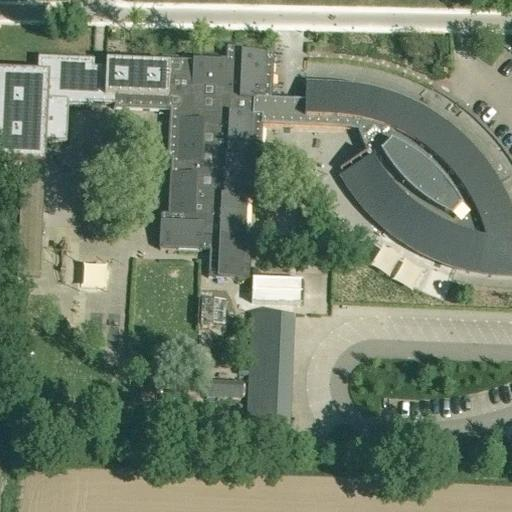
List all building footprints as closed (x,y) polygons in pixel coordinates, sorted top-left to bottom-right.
[(271,102),(271,101),(273,55),(240,53),(240,66),(226,65),(226,61),(193,59),(192,66),(184,66),(185,62),(167,61),(167,64),(105,62),(105,70),(93,70),(94,61),(38,58),(37,75),(0,72),(0,164),(44,167),(45,143),(65,144),(67,108),(91,109),(91,105),(103,105),(103,106),(113,106),(113,110),(169,112),(167,163),(170,163),(168,216),(160,216),(158,250),(200,252),(200,253),(208,253),(207,279),(249,281),(250,239),(244,239),(246,199),(252,199),(254,161),(253,160),(253,158),(260,158),(261,126),(262,116),(252,115),(253,101),(271,102)] [(304,102),(271,101),(271,102),(253,101),(252,115),(262,116),(261,126),(345,130),(357,132),(358,134),(359,136),(359,139),(360,141),(361,143),(362,145),(363,147),(364,150),(365,152),(366,154),(366,155),(339,170),(343,178),(345,180),(346,183),(347,185),(348,187),(350,189),(351,191),(353,193),(354,195),(356,197),(357,199),(359,201),(360,203),(362,205),(363,207),(365,209),(367,211),(368,212),(370,214),(372,216),(373,218),(375,220),(376,220),(386,229),(387,231),(389,233),(391,234),(393,236),(395,237),(397,239),(399,240),(401,242),(403,243),(405,244),(408,246),(410,247),(412,248),(414,250),(416,251),(418,252),(420,253),(423,254),(425,256),(427,257),(429,258),(432,259),(434,260),(436,261),(438,262),(441,263),(443,264),(444,264),(447,265),(449,266),(451,267),(454,267),(456,268),(459,269),(461,269),(464,270),(466,271),(468,271),(471,272),(473,272),(476,273),(478,273),(481,274),(483,274),(486,275),(488,275),(491,275),(493,276),(496,276),(498,276),(501,276),(503,276),(506,276),(508,277),(511,277),(511,276),(511,220),(511,218),(510,215),(509,213),(508,211),(507,208),(506,206),(505,204),(504,201),(503,199),(502,197),(501,195),(500,192),(499,190),(497,188),(496,186),(495,184),(494,181),(492,179),(491,177),(489,175),(488,173),(487,171),(485,169),(484,167),(482,165),(481,163),(479,161),(478,159),(476,157),(474,155),(473,153),(471,151),(469,150),(467,148),(466,146),(464,144),(462,142),(460,141),(458,139),(457,137),(455,136),(453,134),(451,132),(449,131),(447,129),(445,128),(443,126),(441,125),(439,123),(437,122),(435,120),(433,119),(431,118),(428,116),(426,115),(424,114),(422,113),(420,111),(418,110),(415,109),(413,108),(411,107),(409,106),(406,105),(404,104),(402,103),(399,102),(397,101),(395,100),(392,99),(390,98),(388,98),(385,97),(383,96),(380,95),(378,95),(376,94),(373,93),(371,93),(368,92),(366,92),(363,91),(361,91),(358,90),(356,90),(353,90),(351,89),(348,89),(346,89),(343,88),(341,88),(338,88),(336,88),(335,88),(305,86),(304,102)] [(304,174),(302,173),(301,176),(300,179),(300,181),(300,184),(300,187),(300,190),(301,192),(302,195),(303,198),(304,200),(306,203),(307,205),(309,207),(311,209),(314,210),(316,212),(318,213),(321,214),(324,215),(325,212),(325,210),(326,207),(326,204),(326,202),(326,199),(325,197),(324,194),(323,191),(322,189),(321,187),(319,185),(318,182),(316,181),(314,179),(311,177),(309,176),(307,175),(304,174)] [(44,182),(21,181),(16,278),(39,279),(44,182)] [(321,278),(322,269),(305,266),(303,275),(321,278)] [(117,291),(117,268),(87,269),(88,292),(117,291)] [(251,291),(244,446),(288,447),(295,293),(251,291)] [(201,302),(200,327),(225,328),(225,302),(201,302)] [(237,393),(241,369),(212,365),(208,389),(237,393)]
